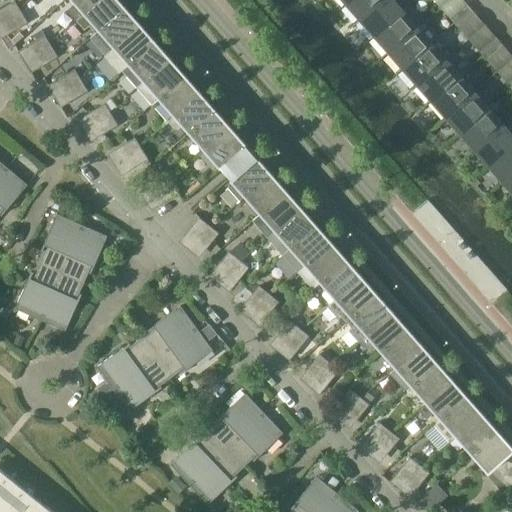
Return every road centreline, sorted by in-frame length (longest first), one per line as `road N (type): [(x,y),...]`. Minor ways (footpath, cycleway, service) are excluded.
road 1 (tertiary): [(169,0),(511,389)]
road 2 (tertiary): [(511,353),(200,0)]
road 3 (residential): [(394,505),(153,235)]
road 4 (residential): [(153,235),(0,57)]
road 5 (residential): [(40,400),(153,235)]
